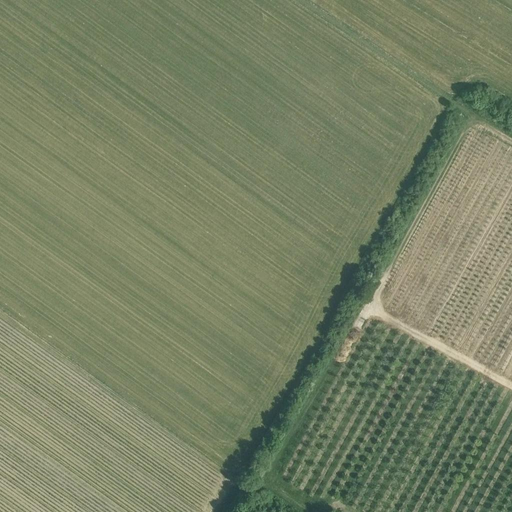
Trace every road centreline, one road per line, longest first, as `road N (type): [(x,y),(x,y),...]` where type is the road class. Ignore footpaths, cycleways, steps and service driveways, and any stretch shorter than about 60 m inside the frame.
road 1 (track): [(463,115),(462,139),(274,464),(276,489),(306,511)]
road 2 (track): [(367,305),(511,384)]
